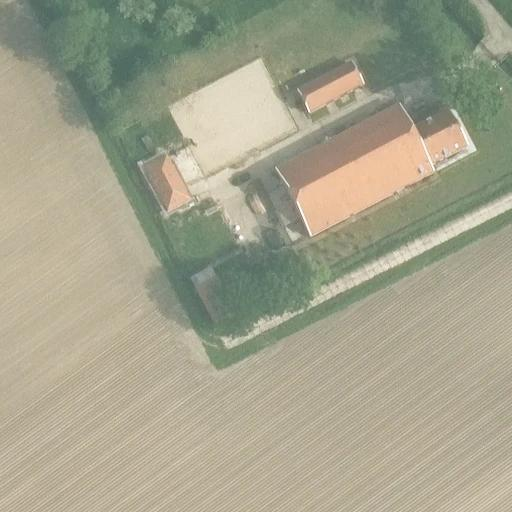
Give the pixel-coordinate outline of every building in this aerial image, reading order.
[(352,66),(298,94),(309,115),(363,87),(352,66)] [(269,149),(250,112),(247,106),(232,113),(254,157),(269,149)] [(276,173),(310,239),(433,175),(430,168),(467,149),(448,114),(411,133),(399,109),(276,173)] [(145,172),(168,213),(210,190),(187,149),(145,172)] [(212,270),(191,281),(216,328),(237,317),(212,270)]
